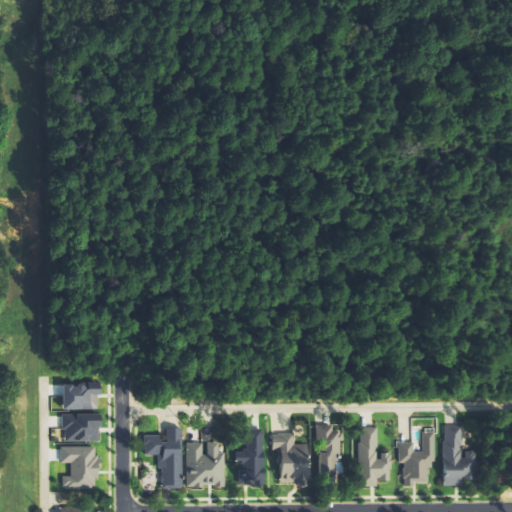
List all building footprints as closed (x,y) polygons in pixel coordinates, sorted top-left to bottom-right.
[(64,409),(86,409),(86,410),(98,410),(97,396),(102,396),(101,381),(63,382),(64,409)] [(100,442),(101,414),(64,413),(63,441),(100,442)] [(318,477),(335,477),(335,462),(341,462),(342,430),(335,430),(335,425),(318,425),(318,477)] [(182,427),(166,428),(167,435),(145,435),(145,455),(161,455),(161,489),(183,489),(182,427)] [(445,486),(464,485),(464,480),(478,480),(477,451),(463,451),(462,427),(443,427),(445,486)] [(359,486),(378,487),(378,481),(390,481),(391,453),(378,453),(378,428),(360,428),(359,486)] [(398,443),(399,463),(404,463),(404,487),(414,487),(414,483),(429,482),(428,465),(435,464),(434,429),(423,429),(423,450),(415,451),(414,442),(398,443)] [(264,430),(246,431),(246,445),(237,445),(237,467),(238,467),(239,486),(265,486),(264,430)] [(273,434),(273,451),(278,451),(279,483),(311,483),(311,444),(296,445),(295,434),(273,434)] [(186,443),(187,487),(225,486),(225,452),(219,453),(219,442),(205,443),(205,442),(186,443)] [(98,489),(99,456),(95,456),(96,447),(61,447),(61,463),(71,463),(71,476),(63,476),(63,489),(98,489)]
